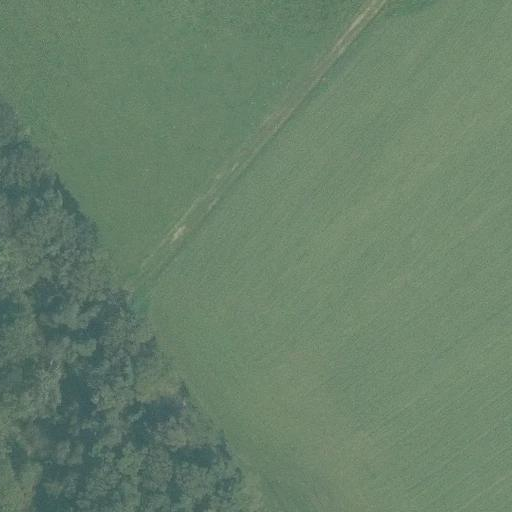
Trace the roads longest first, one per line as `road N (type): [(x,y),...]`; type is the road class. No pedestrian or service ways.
road 1 (track): [(252,511),(0,129)]
road 2 (unknown): [(116,305),(377,0)]
